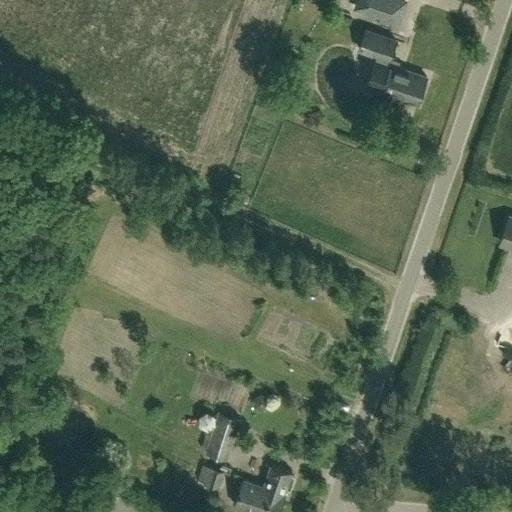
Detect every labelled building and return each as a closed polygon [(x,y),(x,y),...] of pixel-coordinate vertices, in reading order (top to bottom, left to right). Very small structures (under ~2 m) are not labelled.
[(407,0),(355,0),(353,9),(399,25),(407,0)] [(390,59),(396,40),(366,29),(357,53),(375,59),(388,63),(390,59)] [(366,84),(386,90),(385,92),(418,103),(427,76),(394,65),(396,61),(390,59),(388,63),(375,59),(366,84)] [(511,246),(511,216),(510,216),(500,242),(511,246)] [(206,451),(228,460),(241,418),(219,410),(206,451)] [(220,488),(224,470),(202,463),(198,481),(220,488)] [(271,464),(264,485),(243,478),(235,505),(248,509),(246,511),(278,511),(285,492),(286,487),(290,488),(294,476),(291,475),(292,472),(292,471),(271,464)] [(93,482),(79,511),(110,511),(118,494),(93,482)]
